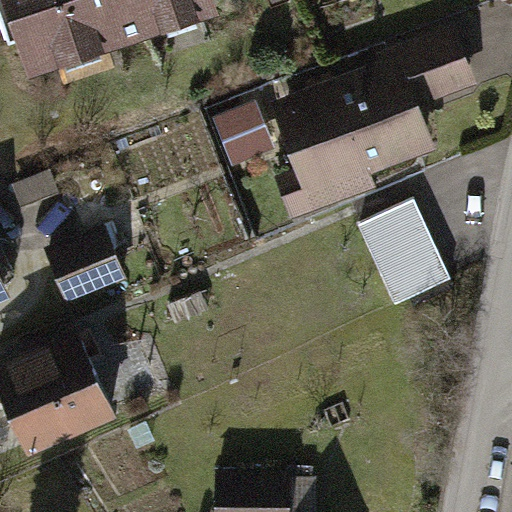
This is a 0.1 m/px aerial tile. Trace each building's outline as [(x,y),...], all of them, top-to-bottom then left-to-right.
[(143,28),(133,0),(15,0),(37,63),(143,28)] [(133,0),(143,28),(219,3),(217,0),(133,0)] [(406,48),(284,90),(308,160),(292,165),(306,203),(381,177),(375,158),(442,135),(428,94),(480,76),(459,15),(401,36),(406,48)] [(237,161),(281,147),(263,92),(219,106),(237,161)] [(416,190),(362,214),(399,295),(452,271),(416,190)] [(111,215),(56,234),(76,292),(131,273),(111,215)] [(0,235),(0,286),(18,280),(0,235)] [(84,326),(2,361),(35,437),(117,402),(84,326)] [(296,511),(296,467),(219,468),(219,511),(296,511)]
